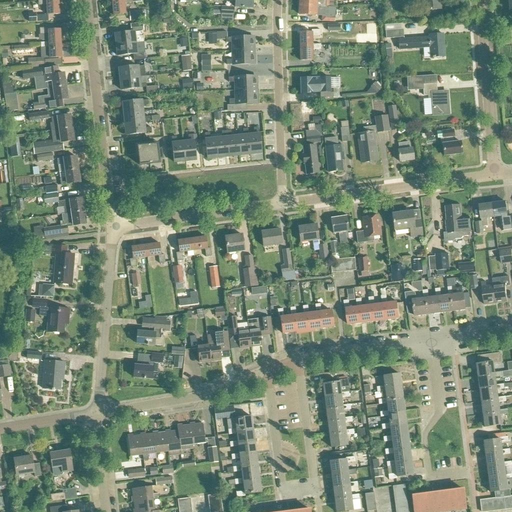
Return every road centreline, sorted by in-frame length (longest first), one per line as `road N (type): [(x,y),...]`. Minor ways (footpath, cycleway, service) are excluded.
road 1 (residential): [(113,227),(85,0)]
road 2 (residential): [(494,173),(282,202)]
road 3 (residential): [(282,202),(277,0)]
road 4 (residential): [(97,415),(113,227)]
road 5 (residential): [(430,340),(439,408),(423,434),(429,478),(469,473)]
road 6 (residential): [(97,415),(206,396),(266,371)]
road 7 (residential): [(494,173),(481,0)]
road 8 (residential): [(282,202),(113,227)]
road 9 (residential): [(314,486),(280,491),(266,371)]
road 10 (residential): [(469,473),(453,336)]
road 11 (residential): [(298,359),(430,340)]
road 12 (residential): [(314,486),(298,359)]
